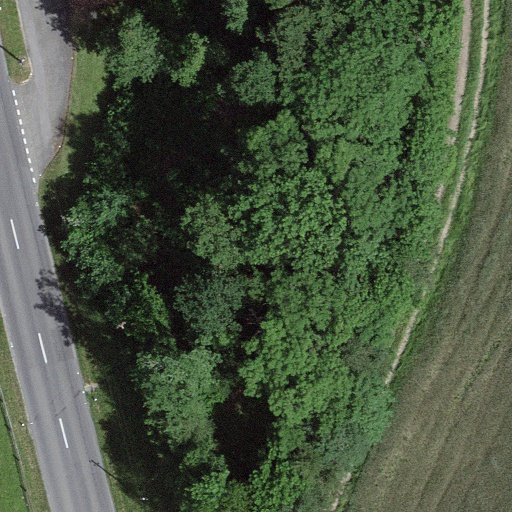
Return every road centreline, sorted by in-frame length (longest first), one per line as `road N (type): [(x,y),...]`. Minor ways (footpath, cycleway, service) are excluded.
road 1 (track): [(307,511),(421,151),(448,0)]
road 2 (tertiary): [(0,160),(79,511)]
